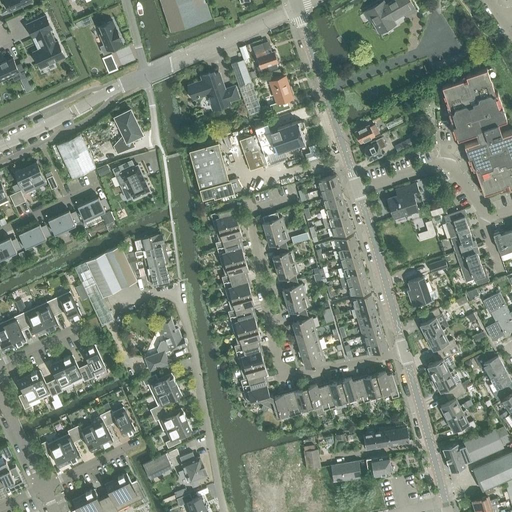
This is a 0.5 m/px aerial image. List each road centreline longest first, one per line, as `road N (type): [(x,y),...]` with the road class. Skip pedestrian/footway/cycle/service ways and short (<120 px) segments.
road 1 (residential): [(404,349),(281,375),(247,207),(298,193)]
road 2 (residential): [(225,511),(180,281)]
road 3 (tertiary): [(356,187),(296,7)]
road 4 (tertiary): [(404,349),(356,187)]
road 5 (tertiary): [(448,511),(404,349)]
road 6 (residential): [(146,78),(296,7)]
road 7 (residential): [(0,148),(146,78)]
road 8 (residential): [(356,187),(446,163),(488,217)]
